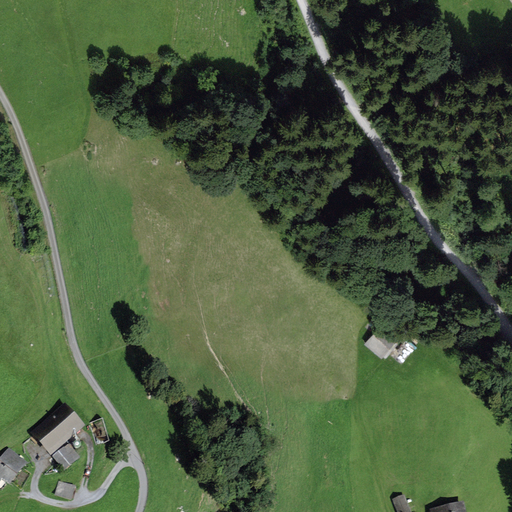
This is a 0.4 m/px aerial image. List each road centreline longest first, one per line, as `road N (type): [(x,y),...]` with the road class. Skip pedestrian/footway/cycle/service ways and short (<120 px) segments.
road 1 (track): [(299,0),(396,180),(511,336)]
road 2 (track): [(379,362),(354,403),(386,511)]
road 3 (track): [(81,138),(84,98),(59,0)]
